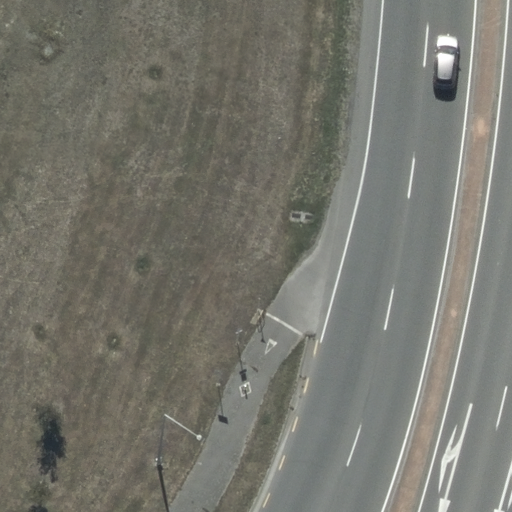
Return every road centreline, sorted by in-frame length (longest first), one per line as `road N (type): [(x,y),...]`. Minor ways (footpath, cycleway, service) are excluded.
road 1 (secondary): [(331,511),(393,311),(418,155),(428,0)]
road 2 (secondary): [(511,383),(474,511)]
